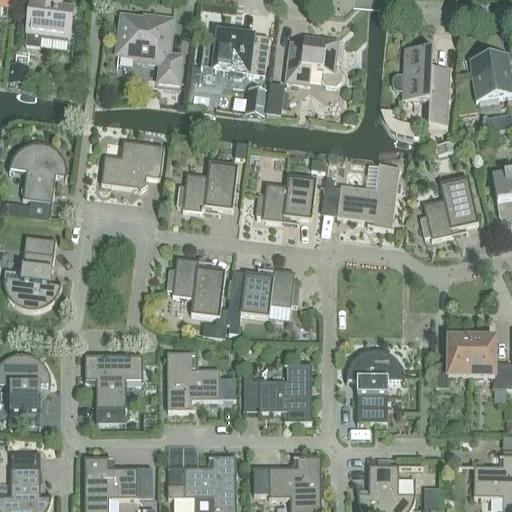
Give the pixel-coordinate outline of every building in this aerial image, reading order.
[(27,36),(26,50),(67,56),(69,42),(69,38),(76,39),(78,24),(71,23),(73,11),(60,10),(61,0),(33,0),(32,6),(31,6),(27,36)] [(118,59),(134,61),(137,65),(160,68),(158,86),(178,88),(182,60),(168,59),(172,25),(152,22),(152,26),(122,22),(118,59)] [(268,49),(251,47),(252,43),(219,39),(219,43),(205,42),(201,73),(227,76),(229,80),(233,83),(238,83),(242,82),(246,79),(264,81),(268,49)] [(322,78),(321,85),(325,90),(336,92),(341,87),(342,77),(338,72),(335,71),(338,46),(305,41),(304,49),(290,47),(285,87),(309,90),(311,76),(322,78)] [(393,92),(396,96),(405,96),(405,106),(429,107),(428,130),(446,131),(449,74),(432,73),(432,55),(407,54),(406,80),(397,80),(393,83),(393,92)] [(469,65),(476,106),(499,102),(511,100),(511,81),(508,59),(469,65)] [(263,122),(267,95),(247,92),(244,119),(263,122)] [(484,123),(487,138),(511,133),(511,129),(510,119),(484,123)] [(137,194),(139,197),(148,190),(145,187),(146,182),(160,184),(164,152),(123,147),(121,163),(104,161),(101,189),(137,194)] [(9,177),(10,178),(10,174),(26,176),(22,205),(51,208),(51,210),(52,210),(56,180),(65,181),(65,185),(66,185),(67,182),(67,180),(67,177),(67,175),(67,172),(66,170),(65,167),(64,165),(63,163),(62,161),(60,159),(58,157),(56,155),(54,154),(52,152),(50,151),(48,150),(45,149),(43,149),(40,148),(38,148),(35,149),(33,149),(30,149),(28,150),(26,151),(23,152),(21,154),(19,155),(17,157),(16,159),(14,161),(13,163),(12,165),(11,167),(10,170),(9,172),(9,175),(9,177)] [(182,215),(204,218),(205,212),(232,215),(238,171),(209,167),(207,182),(187,180),(185,191),(179,190),(177,211),(183,212),(182,215)] [(401,174),(368,170),(365,194),(341,191),(337,223),(367,227),(367,232),(393,235),(393,234),(391,234),(399,175),(401,175),(401,174)] [(511,175),(492,179),(499,221),(501,224),(504,227),(508,229),(511,230),(511,175)] [(262,225),(283,228),(284,222),(311,225),(316,184),(288,181),(286,192),(266,189),(264,201),(259,200),(256,221),(262,222),(262,225)] [(440,188),(444,206),(423,210),(426,221),(420,222),(424,243),(430,242),(431,245),(452,240),(451,235),(478,229),(468,182),(440,188)] [(337,217),(340,192),(325,190),(322,216),(337,217)] [(4,280),(4,282),(4,285),(3,287),(4,290),(4,292),(5,295),(5,297),(6,299),(8,302),(9,304),(11,306),(12,308),(14,309),(16,311),(18,312),(23,314),(25,315),(28,315),(30,316),(33,316),(35,316),(38,315),(40,315),(43,314),(45,313),(47,312),(49,311),(51,309),(53,307),(55,305),(57,303),(58,301),(59,299),(60,297),(61,294),(61,292),(62,289),(62,287),(60,287),(60,290),(51,289),(56,245),(55,245),(55,247),(26,243),(22,278),(5,276),(5,280),(4,280)] [(216,322),(220,323),(221,313),(225,275),(198,272),(198,266),(177,264),(175,275),(169,274),(167,295),(173,296),(172,301),(193,303),(191,319),(216,322)] [(233,287),(227,330),(238,331),(240,318),(269,322),(270,311),(291,314),(291,310),(297,311),(300,290),(294,289),(295,278),(273,275),(273,281),(245,278),(244,288),(233,287)] [(210,329),(208,342),(224,344),(228,314),(221,313),(220,323),(216,322),(215,330),(210,329)] [(449,382),(471,382),(472,338),(458,338),(458,343),(448,342),(448,368),(436,368),(435,393),(449,393),(449,382)] [(493,394),(507,394),(507,369),(495,369),(495,343),(485,343),(485,338),(472,338),(471,382),(493,382),(493,394)] [(357,385),(357,429),(358,429),(358,428),(387,428),(387,385),(403,385),(403,388),(404,388),(404,386),(404,383),(404,381),(403,378),(403,376),(402,374),(401,371),(400,369),(398,367),(396,365),(395,363),(393,362),(391,360),(389,359),(386,358),(384,357),(381,356),(379,356),(376,356),(374,356),(371,356),(369,356),(366,357),(364,358),(362,359),(360,360),(358,362),(356,363),(354,365),(352,367),(351,369),(349,371),(348,373),(347,376),(347,378),(346,381),(346,383),(346,386),(346,388),(347,388),(347,385),(357,385)] [(192,405),(222,405),(222,404),(220,404),(220,375),(191,375),(191,358),(167,359),(167,416),(192,416),(192,405)] [(0,389),(10,389),(10,418),(39,418),(39,420),(40,420),(40,389),(50,389),(50,392),(51,392),(51,390),(51,387),(51,385),(50,382),(50,380),(49,378),(48,375),(47,373),(45,371),(43,369),(42,367),(40,366),(38,364),(35,363),(33,362),(31,361),(28,360),(26,360),(23,360),(21,360),(18,360),(16,360),(13,361),(11,362),(9,363),(6,364),(4,366),(2,367),(1,369),(0,369),(0,389)] [(143,361),(85,361),(85,385),(96,385),(96,416),(96,430),(126,430),(126,414),(126,385),(143,385),(143,361)] [(287,387),(259,387),(253,387),(253,381),(243,381),(243,416),(243,417),(287,417),(287,428),(312,428),(311,370),(287,370),(287,387)] [(399,424),(400,439),(416,438),(415,423),(399,424)] [(0,511),(49,511),(50,511),(51,508),(51,506),(51,504),(51,501),(51,498),(50,498),(50,502),(40,502),(40,457),(39,457),(39,460),(12,460),(12,473),(10,473),(10,502),(0,501),(0,511)] [(501,511),(511,511),(511,461),(502,461),(502,472),(472,472),(472,473),(474,473),(473,502),(502,502),(501,511)] [(212,473),(168,473),(168,504),(194,504),(193,511),(236,511),(236,462),(212,462),(212,473)] [(297,462),(297,473),(252,473),(252,475),(253,475),(253,500),(269,499),(269,503),(290,503),(290,511),(321,511),(321,462),(297,462)] [(108,511),(109,504),(153,504),(153,474),(109,474),(109,463),(84,463),(84,511),(108,511)] [(359,496),(357,496),(357,499),(357,502),(358,505),(358,507),(359,510),(360,511),(412,511),(413,510),(414,508),(415,505),(415,502),(415,499),(415,496),(415,485),(398,485),(399,472),(423,472),(423,471),(368,471),(368,499),(359,499),(359,496)]
